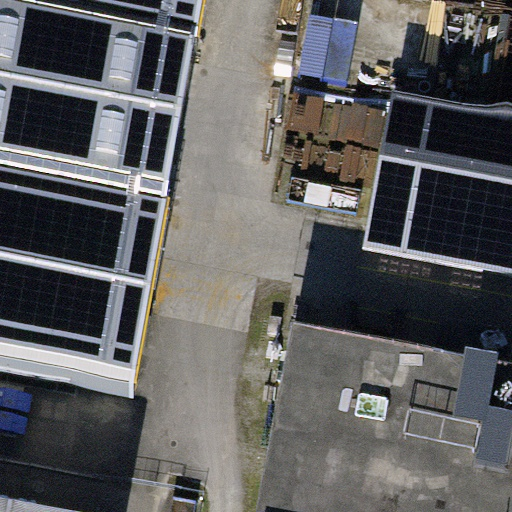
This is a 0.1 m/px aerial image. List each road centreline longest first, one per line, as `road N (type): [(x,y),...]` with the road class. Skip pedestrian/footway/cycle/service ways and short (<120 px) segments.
road 1 (unknown): [(204,230),(511,313)]
road 2 (unknown): [(204,230),(155,511)]
road 3 (unknown): [(244,0),(204,230)]
